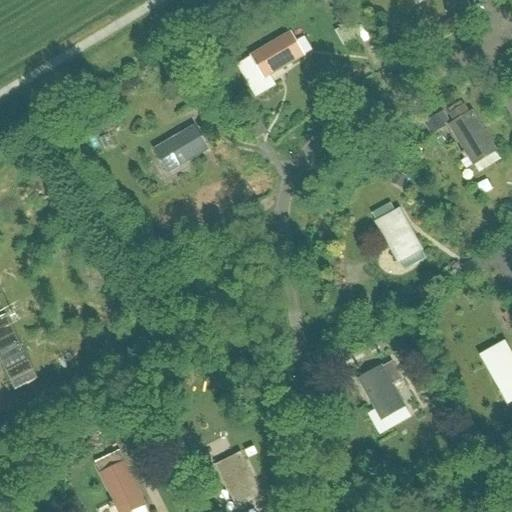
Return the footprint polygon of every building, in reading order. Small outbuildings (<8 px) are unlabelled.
[(266,80),(304,58),(291,35),(253,58),(266,80)] [(475,166),(496,152),(472,115),(470,116),(465,107),(464,108),(461,103),(449,111),(452,116),(450,117),(454,123),(449,126),(466,154),(462,156),(465,161),(469,158),(475,166)] [(169,174),(208,152),(195,129),(156,152),(169,174)] [(400,265),(423,252),(401,213),(378,226),(400,265)] [(509,405),(511,403),(511,359),(509,354),(487,367),(501,392),(496,394),(499,399),(504,396),(509,405)] [(383,420),(405,407),(383,369),(360,382),(376,409),(372,411),(374,415),(379,412),(383,420)] [(238,507),(260,496),(241,458),(219,468),(238,507)] [(121,511),(133,511),(146,506),(126,466),(122,468),(118,461),(111,465),(114,472),(103,477),(116,504),(112,506),(115,511),(120,508),(121,511)]
